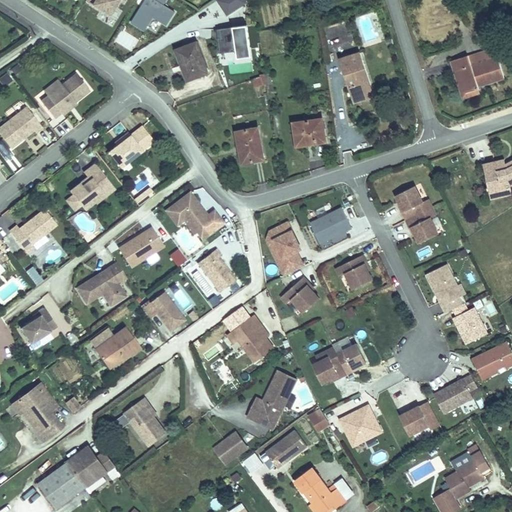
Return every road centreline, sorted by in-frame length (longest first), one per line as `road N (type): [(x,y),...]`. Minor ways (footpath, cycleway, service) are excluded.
road 1 (residential): [(244,200),(257,285),(83,416)]
road 2 (unknown): [(2,318),(199,166)]
road 3 (residential): [(423,364),(425,323),(355,176)]
road 4 (residential): [(0,194),(143,86)]
road 5 (residential): [(143,86),(221,197),(244,200)]
road 6 (residential): [(17,0),(143,86)]
road 7 (residential): [(440,143),(396,0)]
